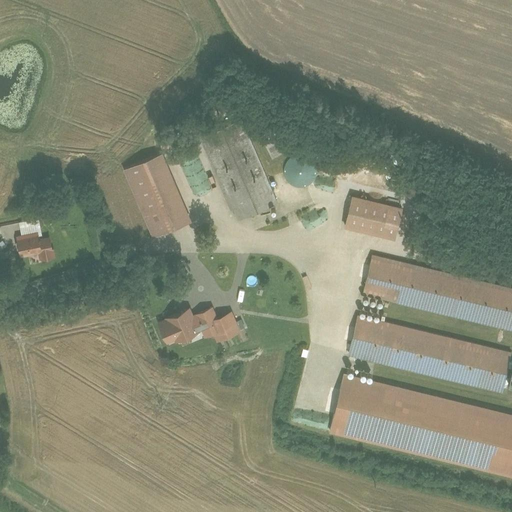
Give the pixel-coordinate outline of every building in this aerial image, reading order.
[(241,118),(199,136),(235,221),(277,203),(241,118)] [(266,144),(273,157),(290,149),(282,135),(266,144)] [(182,162),(198,200),(213,194),(189,141),(176,147),(182,162)] [(162,152),(122,169),(152,238),(191,221),(162,152)] [(388,153),(386,160),(402,165),(404,157),(388,153)] [(315,163),(311,158),(304,155),(299,154),(293,156),(288,160),(285,166),(284,172),(286,178),(290,183),(295,186),(302,186),(308,184),(313,181),(316,175),(316,169),(315,163)] [(378,188),(376,199),(397,203),(399,193),(378,188)] [(351,193),(344,227),(395,238),(402,204),(397,203),(376,199),(351,193)] [(332,214),(322,202),(301,220),(312,232),(332,214)] [(21,235),(39,232),(41,231),(38,214),(30,216),(31,219),(18,222),(21,235)] [(51,246),(49,235),(40,237),(39,232),(21,235),(17,236),(21,256),(37,253),(38,259),(50,257),(48,246),(51,246)] [(511,287),(371,253),(361,293),(511,329),(511,287)] [(164,321),(158,323),(167,345),(177,342),(178,345),(190,340),(191,342),(215,333),(218,340),(239,332),(232,314),(215,320),(211,308),(192,316),(189,308),(163,318),(164,321)] [(511,352),(357,314),(347,354),(502,392),(505,380),(509,362),(511,352)] [(511,414),(342,373),(328,432),(511,476),(511,414)] [(332,411),(336,388),(330,387),(327,410),(332,411)]
